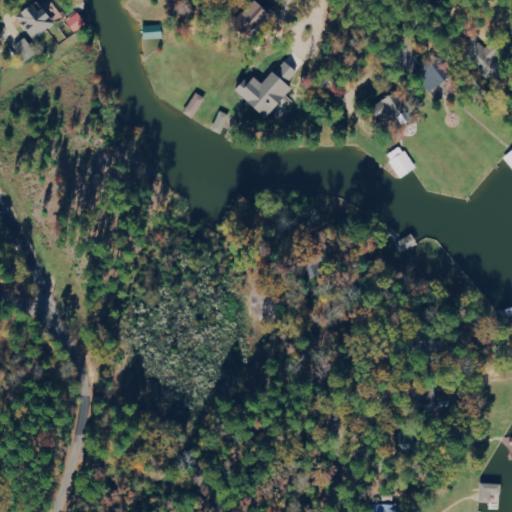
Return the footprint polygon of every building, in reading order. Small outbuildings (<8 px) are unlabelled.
[(61,26),(53,8),(47,11),(45,5),(24,15),(35,38),(61,26)] [(90,25),(81,13),(69,22),(77,34),(90,25)] [(165,39),(165,26),(147,27),(147,40),(165,39)] [(41,55),(29,39),(17,47),(29,63),(41,55)] [(488,49),(483,42),(474,48),(493,80),(509,69),(502,58),(506,56),(498,43),(488,49)] [(273,119),(297,88),(292,84),(301,72),(287,61),(268,85),(256,76),(242,95),(273,119)] [(446,69),(441,71),(437,63),(424,70),(436,90),(453,81),(446,69)] [(210,99),(201,94),(188,113),(197,119),(210,99)] [(387,125),(410,114),(402,94),(378,105),(387,125)] [(389,156),(403,179),(419,170),(405,146),(389,156)] [(505,496),(505,485),(484,485),(484,504),(495,504),(495,495),(505,496)]
